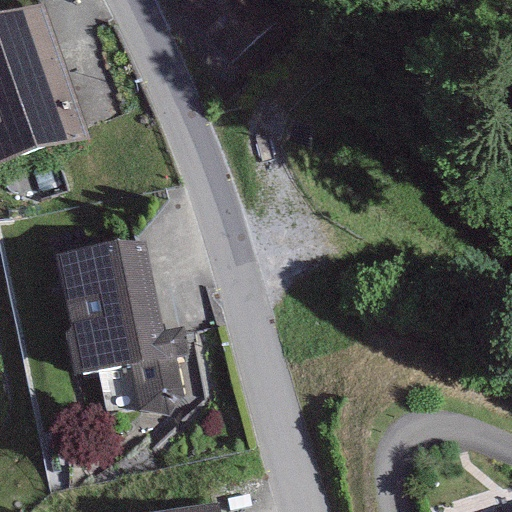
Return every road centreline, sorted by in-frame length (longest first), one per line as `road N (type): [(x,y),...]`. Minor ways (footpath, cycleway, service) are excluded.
road 1 (tertiary): [(305,511),(200,152),(127,0)]
road 2 (residential): [(400,511),(396,450),(425,424),(474,424),(511,442)]
